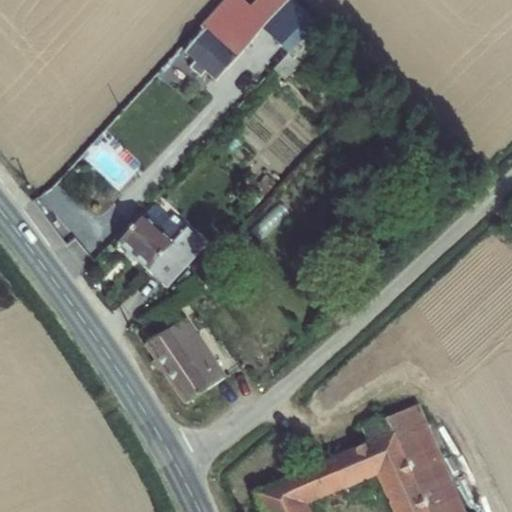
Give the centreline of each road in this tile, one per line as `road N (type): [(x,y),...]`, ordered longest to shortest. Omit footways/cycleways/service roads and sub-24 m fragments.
road 1 (unclassified): [(180,471),(511,176)]
road 2 (tertiary): [(180,471),(72,301),(0,208)]
